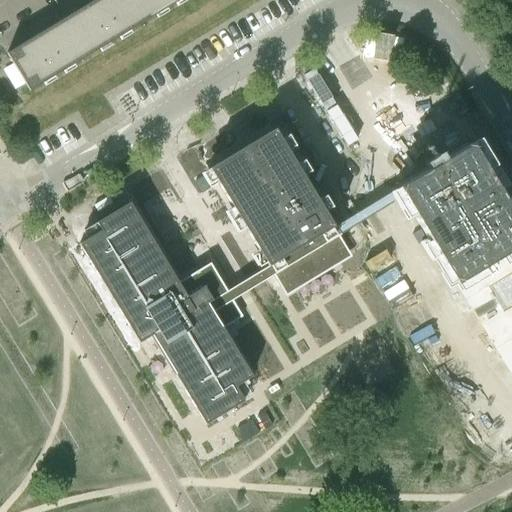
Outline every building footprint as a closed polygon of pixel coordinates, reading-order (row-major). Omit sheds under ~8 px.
[(128,0),(96,0),(63,20),(86,57),(142,23),(128,0)] [(180,0),(128,0),(142,23),(180,0)] [(86,57),(63,20),(11,52),(11,51),(6,54),(29,92),(32,90),(86,57)] [(274,130),(208,170),(267,267),(226,292),(232,301),(273,276),(280,288),(346,249),(338,237),(333,227),(274,130)] [(396,189),(333,227),(338,237),(402,198),(455,285),(470,276),(511,344),(511,213),(467,140),(394,184),(396,189)] [(202,177),(194,182),(201,194),(209,189),(202,177)] [(100,232),(78,245),(138,344),(150,337),(204,425),(230,410),(236,406),(243,402),(234,387),(251,377),(222,329),(242,317),(232,301),(226,292),(210,264),(177,284),(129,204),(96,224),(100,232)] [(261,414),(254,418),(262,431),(269,427),(261,414)] [(248,422),(234,431),(242,443),(256,435),(248,422)]
